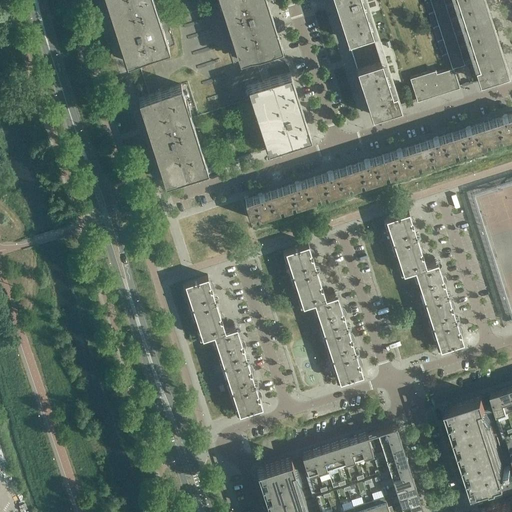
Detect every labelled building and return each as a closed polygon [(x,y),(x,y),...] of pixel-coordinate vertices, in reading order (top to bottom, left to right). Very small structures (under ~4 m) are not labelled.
[(191,117),(252,98),(261,126),(292,116),(279,75),(263,80),(259,68),(255,55),(270,49),(254,0),(220,0),(221,2),(216,4),(192,11),(161,21),(156,5),(124,16),(137,58),(149,94),(172,166),(204,156),(191,117)] [(335,0),(372,114),(401,105),(366,0),(335,0)] [(508,71),(485,0),(423,0),(446,68),(453,66),(459,86),(468,83),(479,80),(508,71)] [(453,66),(446,68),(436,72),(435,69),(410,77),(417,100),(459,86),(453,66)] [(279,75),(263,80),(248,85),(252,98),(259,120),(268,149),(290,141),(289,139),(292,138),(297,136),(298,139),(300,138),(299,134),(309,130),(301,104),(294,83),(290,72),(279,75)] [(416,234),(413,224),(415,223),(415,221),(414,218),(413,217),(411,217),(409,210),(386,217),(393,241),(416,234)] [(425,254),(425,252),(424,249),(423,248),(421,248),(416,234),(393,241),(403,272),(415,268),(415,267),(426,264),(423,254),(425,254)] [(316,266),(313,256),(314,255),(315,254),(314,250),(312,249),(311,250),(308,242),(285,249),(293,273),(316,266)] [(447,280),(445,276),(444,275),(443,276),(437,260),(426,264),(415,267),(415,268),(425,299),(448,291),(445,282),(446,281),(447,280)] [(324,286),(325,285),(324,281),(322,280),(321,281),(316,266),(293,273),(303,304),(314,300),(326,296),(323,287),(324,286)] [(215,298),(212,288),(214,288),(214,286),(213,282),(212,281),(210,282),(208,274),(185,282),(192,305),(215,298)] [(456,317),(453,307),(454,307),(455,305),(454,301),(452,300),(451,301),(448,291),(425,299),(433,324),(456,317)] [(346,312),(345,309),(344,308),(342,308),(337,292),(326,296),(314,300),(324,331),(347,324),(344,314),(346,314),(346,312)] [(224,318),(224,317),(223,313),(222,312),(220,313),(215,298),(192,305),(202,336),(214,333),(214,332),(225,328),(222,319),(224,318)] [(461,332),(462,332),(463,330),(462,327),(460,325),(459,326),(456,317),(433,324),(440,347),(463,340),(461,332)] [(355,349),(352,339),(354,339),(354,337),(353,334),(352,333),(350,333),(347,324),(324,331),(332,356),(355,349)] [(246,344),(245,341),(243,340),(242,340),(237,325),(225,328),(214,332),(214,333),(224,363),(247,356),(244,347),(245,346),(246,344)] [(360,365),(362,364),(362,362),(361,359),(360,358),(358,358),(355,349),(332,356),(340,380),(363,372),(360,365)] [(255,381),(252,372),(253,371),(254,370),(253,366),(251,365),(250,366),(247,356),(224,363),(232,389),(255,381)] [(260,397),(262,396),(262,395),(261,391),(260,390),(258,391),(255,381),(232,389),(239,412),(262,405),(260,397)] [(511,406),(511,391),(510,386),(501,389),(507,408),(511,406)] [(507,408),(501,389),(491,392),(495,405),(497,411),(507,408)] [(504,468),(484,406),(486,405),(482,395),(451,405),(449,406),(451,413),(454,412),(456,419),(453,420),(455,426),(458,426),(460,433),(458,433),(460,440),(463,439),(465,446),(462,447),(464,454),(467,453),(469,460),(466,461),(469,467),(471,467),(474,474),(471,475),(473,481),(476,481),(478,489),(491,485),(491,486),(497,484),(497,483),(505,480),(511,477),(511,464),(505,467),(504,468)] [(511,399),(495,405),(511,456),(511,399)] [(396,423),(377,428),(380,438),(399,432),(396,423)] [(398,494),(395,484),(392,475),(389,466),(386,457),(383,448),(380,438),(377,429),(367,432),(371,445),(361,448),(352,451),(343,454),(334,457),(325,460),(316,463),(306,466),(320,511),(362,511),(367,511),(377,507),(388,504),(390,511),(403,511),(401,503),(398,494)] [(369,438),(367,432),(357,435),(363,453),(365,458),(374,455),(371,445),(370,442),(369,438)] [(402,441),(399,432),(380,438),(383,447),(402,441)] [(363,453),(357,435),(348,438),(354,456),(363,453)] [(354,456),(348,438),(339,441),(345,459),(354,456)] [(345,459),(339,441),(330,444),(336,462),(345,459)] [(405,451),(402,441),(383,447),(386,457),(405,451)] [(336,462),(330,444),(321,447),(327,465),(336,462)] [(327,465),(321,447),(312,450),(318,468),(327,465)] [(318,468),(312,450),(302,453),(306,466),(309,476),(319,473),(318,468)] [(408,460),(405,451),(386,457),(389,466),(408,460)] [(308,511),(295,471),(294,467),(291,456),(262,465),(263,466),(259,467),(261,474),(264,473),(267,480),(263,481),(265,487),(269,486),(271,493),(268,495),(270,501),(273,500),(275,507),(272,508),(273,511),(308,511)] [(411,469),(408,460),(389,466),(392,475),(411,469)] [(414,478),(411,469),(392,475),(395,484),(414,478)] [(398,494),(417,488),(414,478),(395,484),(398,494)] [(419,497),(417,488),(398,494),(401,503),(419,497)] [(406,511),(423,507),(419,497),(401,503),(404,511),(403,511),(406,511)] [(511,511),(511,499),(511,500),(511,499),(485,508),(482,510),(482,511),(511,511)]
